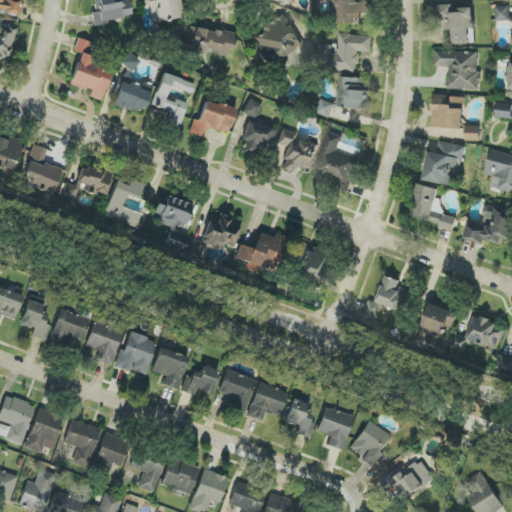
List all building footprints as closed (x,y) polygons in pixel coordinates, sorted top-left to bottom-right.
[(20,0),(13,0),(0,0),(0,11),(20,12),(20,0)] [(93,23),(131,18),(128,0),(93,0),(95,12),(91,12),(93,23)] [(181,19),(178,0),(151,0),(153,22),(181,19)] [(332,0),(334,25),(361,23),(360,14),(370,13),(370,3),(355,4),(355,0),(332,0)] [(474,8),(452,9),(452,5),(439,6),(439,20),(448,20),(448,32),(453,32),(454,45),(475,44),(474,8)] [(497,21),(510,21),(510,7),(496,7),(497,21)] [(301,44),(283,14),(262,27),(265,32),(255,39),(259,45),(253,50),(264,67),(301,44)] [(0,56),(9,58),(16,29),(0,25),(0,56)] [(187,27),(184,51),(203,54),(203,51),(231,55),(234,33),(187,27)] [(372,53),(373,36),(337,35),(337,46),(323,45),(322,71),(359,72),(360,52),(372,53)] [(70,85),(91,91),(89,97),(101,101),(110,71),(91,65),(97,45),(77,39),(73,51),(79,53),(70,85)] [(118,62),(129,72),(139,61),(128,51),(118,62)] [(479,53),(436,51),(435,67),(450,68),(449,89),(478,90),(479,53)] [(187,104),(175,100),(174,103),(165,100),(169,87),(192,94),(195,84),(162,74),(152,106),(169,111),(165,125),(180,129),(187,104)] [(368,110),(369,79),(340,78),(339,108),(368,110)] [(113,103),(142,115),(153,87),(142,83),(141,88),(121,80),(113,103)] [(464,97),(434,96),(433,128),(463,129),(464,97)] [(262,105),(249,99),(242,113),(256,119),(262,105)] [(235,110),(205,100),(198,122),(193,120),(189,133),(204,138),(207,128),(228,134),(235,110)] [(329,118),(335,105),(324,100),(318,114),(329,118)] [(496,119),(511,119),(511,104),(497,103),(496,119)] [(241,152),(256,158),(260,148),(268,151),(275,131),(248,121),(242,140),(245,141),(241,152)] [(466,141),(481,142),(481,126),(466,126),(466,141)] [(295,142),(297,133),(281,129),(278,145),(287,147),(282,169),(294,172),(294,169),(310,173),(316,146),(295,142)] [(360,159),(338,151),(343,137),(328,132),(313,176),(350,189),(360,159)] [(0,167),(13,173),(24,145),(0,135),(0,167)] [(466,147),(440,141),(437,153),(430,152),(424,181),(453,187),(456,172),(461,173),(466,147)] [(61,169),(43,164),(47,149),(33,145),(22,184),(54,193),(61,169)] [(511,155),(492,151),(486,175),(493,177),(491,188),(511,193),(511,155)] [(75,201),(79,187),(106,195),(112,175),(82,166),(75,186),(65,183),(61,197),(75,201)] [(136,228),(140,214),(121,208),(125,196),(138,200),(143,184),(129,180),(127,185),(115,181),(104,217),(136,228)] [(157,204),(153,219),(163,221),(162,227),(174,230),(175,226),(185,229),(192,204),(165,198),(163,206),(157,204)] [(465,239),(502,246),(503,240),(511,241),(511,210),(487,206),(483,227),(468,224),(465,239)] [(232,248),(241,223),(212,212),(201,242),(222,249),(223,245),(232,248)] [(235,259),(273,272),(286,237),(274,233),(273,238),(260,233),(254,250),(240,245),(235,259)] [(202,256),(204,243),(191,241),(189,253),(202,256)] [(320,288),(325,270),(320,269),(326,252),(302,244),(291,279),(320,288)] [(377,303),(369,300),(364,320),(377,324),(382,306),(405,313),(412,291),(399,287),(401,281),(385,276),(377,303)] [(0,315),(14,321),(23,297),(0,288),(0,315)] [(41,315),(44,306),(27,301),(20,325),(33,329),(31,336),(44,340),(50,318),(41,315)] [(448,338),(457,312),(431,304),(422,330),(448,338)] [(83,341),(90,319),(60,310),(50,342),(63,346),(66,336),(83,341)] [(122,329),(110,326),(112,320),(95,316),(86,347),(99,351),(96,361),(112,365),(122,329)] [(499,349),(505,326),(474,318),(468,338),(456,335),(452,348),(468,353),(471,341),(499,349)] [(130,372),(131,371),(146,375),(156,341),(129,332),(118,368),(130,372)] [(151,371),(166,376),(163,385),(177,390),(188,358),(159,348),(151,371)] [(511,357),(500,355),(497,369),(511,372),(511,357)] [(213,394),(217,369),(202,367),(201,374),(187,372),(185,394),(196,395),(196,392),(213,394)] [(228,410),(244,415),(255,379),(225,370),(219,393),(232,397),(228,410)] [(247,416),(262,422),(266,413),(279,417),(288,393),(259,383),(247,416)] [(33,404),(4,397),(0,411),(0,421),(10,424),(6,440),(22,444),(33,404)] [(305,413),(308,404),(292,399),(284,423),(298,427),(297,432),(308,435),(314,416),(305,413)] [(43,447),(53,450),(62,415),(37,408),(26,449),(41,453),(43,447)] [(327,447),(344,451),(353,415),(324,408),(318,433),(330,436),(327,447)] [(72,463),(88,468),(100,429),(71,420),(64,444),(77,448),(72,463)] [(393,437),(368,421),(350,449),(363,457),(361,461),(373,468),(393,437)] [(129,441),(105,433),(96,459),(119,468),(129,441)] [(130,468),(142,471),(138,488),(155,492),(163,459),(134,452),(130,468)] [(199,469),(171,459),(161,485),(190,496),(199,469)] [(435,480),(422,460),(405,472),(402,467),(386,477),(403,502),(435,480)] [(42,511),(56,475),(39,469),(34,484),(27,481),(18,505),(36,511),(42,511)] [(0,497),(9,501),(18,478),(0,470),(0,497)] [(219,504),(227,477),(202,470),(190,510),(196,511),(207,511),(210,501),(219,504)] [(497,511),(504,508),(482,473),(461,487),(476,511),(497,511)] [(258,511),(265,490),(236,482),(229,506),(242,509),(240,511),(258,511)] [(48,511),(79,511),(84,501),(56,491),(48,511)] [(117,511),(122,499),(105,493),(100,508),(89,505),(86,511),(117,511)] [(295,511),(298,503),(270,493),(263,511),(295,511)]
